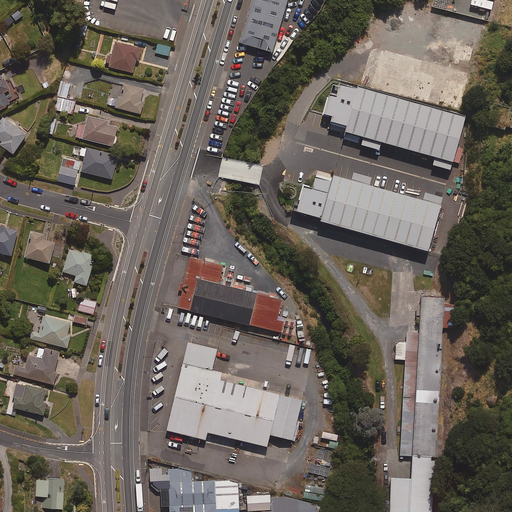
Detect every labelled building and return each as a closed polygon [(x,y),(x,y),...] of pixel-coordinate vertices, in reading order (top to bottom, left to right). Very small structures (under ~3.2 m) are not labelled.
[(287,0),(251,0),(239,43),(272,52),(287,0)] [(492,0),(433,0),(432,7),(488,21),(492,0)] [(364,46),(352,39),(342,54),(353,62),(364,46)] [(472,51),(437,41),(433,56),(468,66),(472,51)] [(142,48),(116,42),(110,66),(133,72),(137,60),(139,60),(142,48)] [(171,47),(158,43),(155,52),(168,56),(171,47)] [(6,83),(4,78),(0,80),(0,109),(10,104),(4,93),(14,87),(11,81),(6,83)] [(54,95),(64,98),(69,83),(59,80),(54,95)] [(333,116),(331,121),(347,126),(345,132),(453,162),(466,115),(358,85),(358,87),(340,83),(339,86),(333,84),(325,113),(333,116)] [(125,87),(113,84),(107,105),(141,114),(144,102),(141,101),(144,89),(126,84),(125,87)] [(96,93),(86,90),(84,97),(93,100),(96,93)] [(64,98),(54,95),(51,108),(69,112),(72,100),(64,98)] [(108,121),(88,116),(86,126),(79,124),(76,136),(113,146),(118,127),(107,124),(108,121)] [(27,133),(3,117),(0,121),(0,139),(2,141),(0,144),(13,153),(27,133)] [(52,134),(56,120),(52,118),(47,133),(52,134)] [(118,155),(82,146),(80,155),(85,157),(81,171),(112,179),(118,155)] [(81,162),(63,157),(58,180),(74,185),(77,171),(79,171),(81,162)] [(321,221),(430,250),(442,203),(333,174),(332,180),(317,176),(313,191),(301,188),(296,209),(322,216),(321,221)] [(18,229),(0,224),(0,252),(12,255),(18,229)] [(42,234),(31,232),(25,256),(50,263),(55,242),(41,238),(42,234)] [(95,256),(70,249),(63,271),(76,275),(75,282),(87,285),(95,256)] [(227,266),(193,258),(182,306),(277,328),(285,298),(223,284),(227,266)] [(91,301),(76,297),(73,310),(88,313),(91,301)] [(439,300),(406,298),(398,453),(431,455),(439,300)] [(62,321),(35,314),(31,332),(24,330),(22,338),(59,347),(62,335),(59,334),(62,321)] [(88,318),(76,315),(75,322),(86,324),(88,318)] [(220,348),(188,340),(166,429),(207,438),(208,430),(268,445),(282,391),(224,378),(226,370),(216,368),(220,348)] [(54,351),(33,347),(30,356),(17,357),(14,369),(5,366),(2,376),(42,386),(46,376),(48,367),(54,351)] [(38,388),(9,381),(4,405),(36,412),(39,401),(35,400),(38,388)] [(308,397),(282,391),(272,433),(298,439),(308,397)] [(435,511),(438,458),(408,456),(407,478),(387,477),(385,511),(435,511)] [(162,507),(169,507),(169,511),(240,511),(239,479),(192,481),(191,471),(180,468),(168,468),(168,473),(163,474),(163,467),(149,468),(150,483),(153,483),(153,485),(158,489),(161,489),(162,507)] [(64,478),(37,478),(36,496),(43,496),(43,508),(63,508),(64,478)] [(270,495),(247,496),(247,511),(271,510),(270,495)] [(285,497),(271,497),(272,511),(259,511),(317,511),(317,505),(285,497)]
